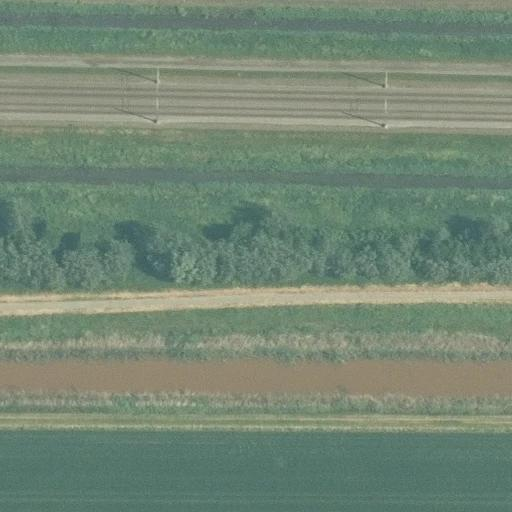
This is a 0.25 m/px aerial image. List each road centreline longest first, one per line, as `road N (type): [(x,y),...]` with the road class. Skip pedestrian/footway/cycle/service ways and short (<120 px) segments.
road 1 (track): [(511,70),(0,59)]
road 2 (track): [(511,141),(0,132)]
